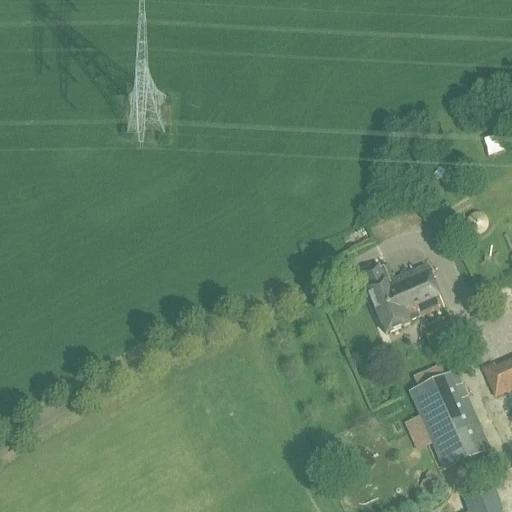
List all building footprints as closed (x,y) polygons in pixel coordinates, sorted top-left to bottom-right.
[(492,152),(506,149),(501,128),(487,132),(492,152)] [(434,165),(440,183),(455,177),(449,159),(434,165)] [(474,235),(478,236),(481,235),(485,233),(488,230),(489,227),(489,223),(488,220),(486,217),(483,214),(479,213),(475,213),(472,215),(470,217),(468,220),(467,223),(467,227),(469,231),(471,234),(474,235)] [(365,290),(386,336),(410,325),(410,323),(444,308),(425,266),(390,281),(383,267),(380,268),(379,266),(360,275),(367,289),(365,290)] [(423,332),(430,347),(457,336),(451,320),(423,332)] [(482,369),(495,400),(511,392),(511,360),(495,368),(494,364),(482,369)] [(455,373),(415,390),(450,468),(489,451),(455,373)] [(502,511),(496,490),(463,501),(467,511),(502,511)]
